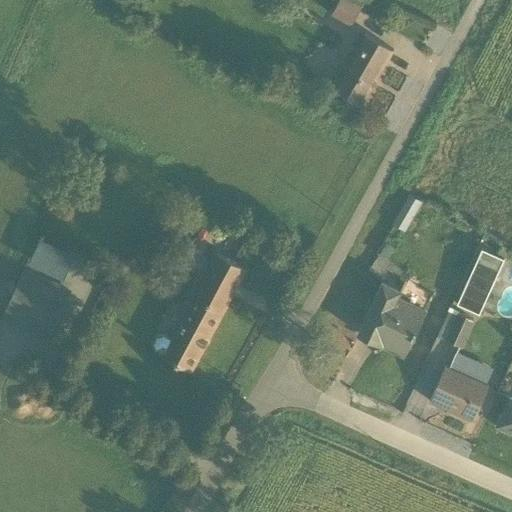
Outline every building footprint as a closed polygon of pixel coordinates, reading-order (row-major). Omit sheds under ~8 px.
[(339,0),(330,16),(349,27),(365,0),(339,0)] [(392,51),(362,33),(329,88),(359,106),(392,51)] [(406,230),(421,203),(411,197),(395,223),(406,230)] [(191,372),(246,269),(214,253),(169,339),(162,336),(155,338),(152,343),(154,349),(161,353),(160,356),(191,372)] [(510,256),(490,255),(489,280),(509,281),(510,256)] [(46,343),(70,290),(25,270),(1,323),(46,343)] [(380,282),(356,334),(403,356),(425,310),(398,297),(401,292),(380,282)] [(458,347),(471,319),(448,309),(436,337),(458,347)] [(444,365),(428,401),(472,420),(488,385),(487,384),(494,368),(457,351),(449,368),(444,365)] [(511,398),(508,397),(495,426),(511,433),(511,398)]
